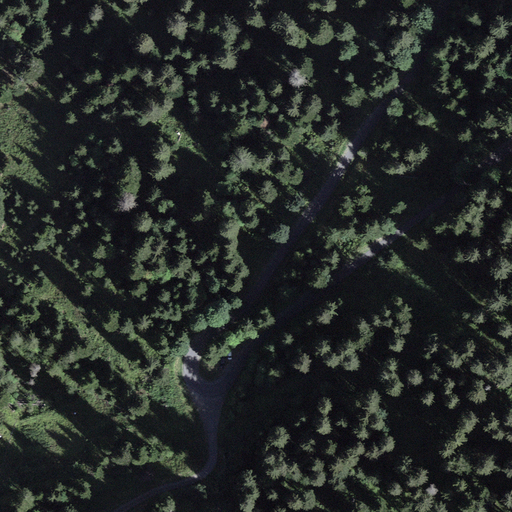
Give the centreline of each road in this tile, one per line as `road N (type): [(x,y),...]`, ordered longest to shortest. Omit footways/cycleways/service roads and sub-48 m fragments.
road 1 (unclassified): [(511,145),(274,327),(222,387),(204,391),(192,380),(195,348),(259,288),(421,59),(448,0)]
road 2 (track): [(201,389),(212,472),(153,490),(116,511)]
